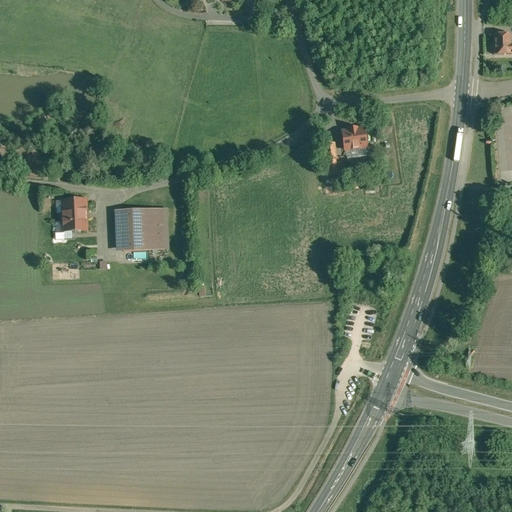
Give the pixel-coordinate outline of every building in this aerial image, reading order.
[(511,34),(494,35),(494,55),(511,55),(511,54),(511,44),(511,34)] [(40,96),(44,108),(54,105),(50,93),(40,96)] [(357,129),(349,130),(349,131),(343,132),(345,150),(367,147),(364,129),(357,130),(357,129)] [(334,143),(325,144),(329,176),(339,175),(334,143)] [(86,201),(63,202),(63,213),(62,215),(62,221),(64,222),(64,232),(73,232),(75,233),(80,233),(81,231),(87,231),(86,201)] [(162,210),(122,211),(123,252),(164,250),(162,210)]
